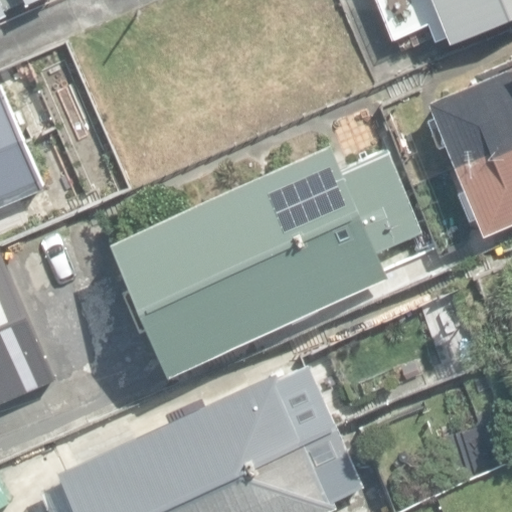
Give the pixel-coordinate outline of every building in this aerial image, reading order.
[(0,0),(0,18),(9,15),(7,8),(26,0),(32,0),(33,0),(0,0)] [(511,0),(437,0),(453,38),(511,12),(511,0)] [(511,62),(431,97),(488,231),(511,220),(511,49),(511,50),(511,52),(511,62)] [(0,404),(63,376),(3,242),(0,243),(0,204),(44,185),(0,85),(0,404)] [(343,167),(333,143),(114,237),(143,304),(406,187),(388,147),(343,167)] [(424,231),(406,187),(143,304),(144,307),(172,370),(390,277),(378,250),(424,231)] [(274,372),(60,464),(80,511),(145,511),(339,426),(313,363),(277,378),(274,372)] [(365,485),(339,426),(145,511),(326,511),(340,506),(336,497),(365,485)]
